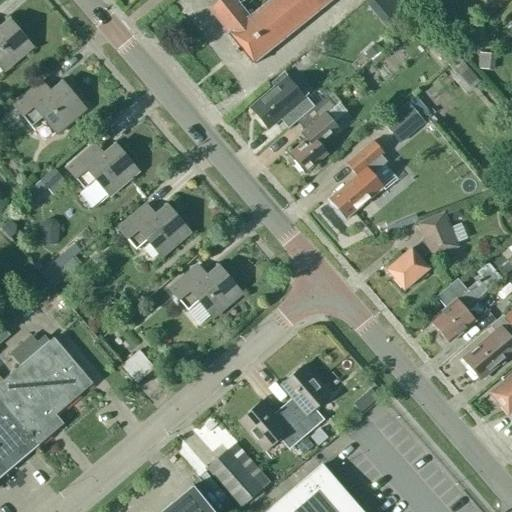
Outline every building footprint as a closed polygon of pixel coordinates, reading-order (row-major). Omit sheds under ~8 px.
[(268,0),(249,16),(235,0),(220,0),(209,10),(228,33),(226,35),(252,66),(254,65),(253,64),(322,8),(323,9),(333,0),(268,0)] [(371,0),(370,2),(379,12),(393,0),(371,0)] [(0,68),(2,71),(32,47),(8,18),(0,24),(0,68)] [(377,43),(364,54),(368,59),(381,48),(377,43)] [(272,83),(275,88),(250,109),(266,129),(279,118),(288,128),(313,107),(304,97),(308,94),(295,80),(291,83),(283,73),(272,83)] [(41,82),(13,106),(31,127),(42,118),(55,134),(85,109),(60,81),(49,91),(41,82)] [(310,136),(288,155),(304,173),(327,154),(319,145),(338,130),(326,115),(334,109),(325,98),(297,121),(310,136)] [(405,101),(381,121),(390,132),(414,112),(405,101)] [(385,161),(379,155),(382,152),(371,139),(344,162),(356,176),(326,201),(343,221),(369,199),(382,188),(370,173),(385,161)] [(94,144),(66,169),(83,189),(94,180),(108,196),(137,171),(114,143),(102,153),(94,144)] [(54,168),(24,194),(30,201),(46,187),(52,194),(66,183),(60,176),(54,168)] [(146,205),(118,229),(135,250),(146,240),(160,257),(189,232),(165,204),(153,214),(146,205)] [(442,213),(416,224),(421,238),(406,251),(384,270),(402,291),(418,277),(421,280),(427,275),(425,272),(428,269),(419,259),(428,252),(430,257),(456,247),(442,213)] [(50,260),(57,268),(77,250),(70,243),(50,260)] [(490,288),(500,279),(487,263),(476,272),(480,277),(466,290),(456,279),(436,297),(446,308),(429,322),(448,344),(475,321),(462,305),(467,301),(469,305),(490,288)] [(197,266),(169,290),(198,324),(209,315),(212,318),(241,293),(217,264),(205,275),(197,266)] [(488,336),(462,358),(479,379),(505,357),(511,351),(511,344),(505,337),(511,331),(511,310),(505,316),(502,313),(490,324),(495,330),(488,336)] [(19,433),(26,442),(32,438),(38,445),(50,434),(42,425),(92,383),(53,337),(48,341),(43,335),(36,342),(29,335),(8,352),(20,365),(4,379),(28,408),(16,418),(24,429),(19,433)] [(139,350),(121,366),(136,384),(154,368),(139,350)] [(503,384),(490,396),(501,408),(502,407),(508,414),(511,410),(511,362),(511,363),(511,371),(501,381),(503,384)] [(282,407),(306,435),(314,428),(322,438),(332,430),(314,409),(329,396),(303,366),(280,385),(291,399),(282,407)] [(32,438),(26,442),(19,433),(24,429),(16,418),(28,408),(4,379),(0,382),(0,477),(38,445),(32,438)] [(370,389),(361,396),(369,405),(377,398),(370,389)] [(279,439),(288,449),(306,435),(282,407),(273,415),(261,401),(238,420),(264,451),(279,439)] [(261,489),(269,482),(235,443),(197,476),(225,509),(235,501),(240,507),(261,489)] [(357,511),(320,467),(267,511),(357,511)] [(212,511),(192,487),(160,511),(212,511)]
